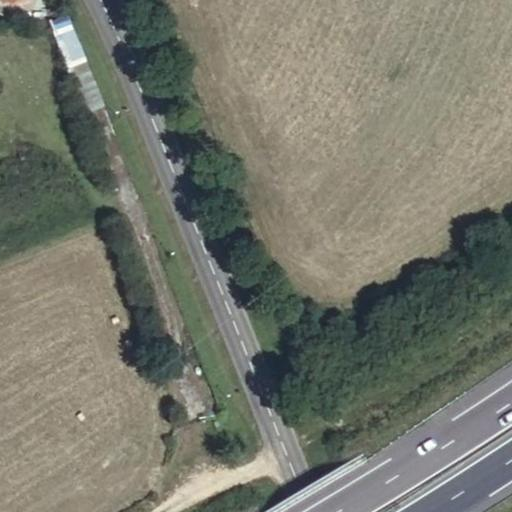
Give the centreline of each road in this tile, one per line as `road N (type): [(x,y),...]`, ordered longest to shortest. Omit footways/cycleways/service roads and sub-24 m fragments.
road 1 (tertiary): [(111,24),(305,511)]
road 2 (motorway): [(511,396),(332,511)]
